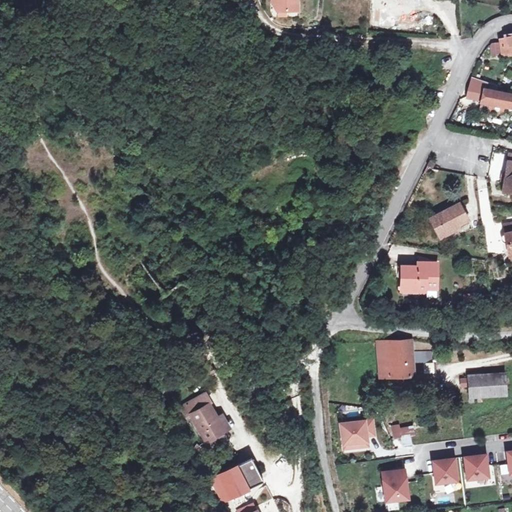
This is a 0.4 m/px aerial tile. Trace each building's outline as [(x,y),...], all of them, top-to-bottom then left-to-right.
[(276,0),(276,11),(297,10),(297,0),(276,0)] [(511,46),(511,34),(505,36),(506,40),(500,41),(502,57),(511,55),(511,53),(511,46)] [(492,44),(493,55),(500,55),(498,43),(492,44)] [(511,94),(471,86),(468,95),(482,98),(482,102),(507,107),(511,107),(511,94)] [(280,146),(284,173),(311,171),(307,143),(280,146)] [(427,165),(433,168),(436,162),(430,159),(427,165)] [(459,202),(429,217),(440,238),(470,222),(459,202)] [(437,263),(426,262),(425,267),(417,266),(402,266),(402,288),(426,289),(426,286),(436,287),(437,263)] [(377,342),(379,365),(389,364),(390,377),(413,375),(413,362),(424,362),(423,358),(431,358),(431,351),(412,352),(411,340),(377,342)] [(434,372),(433,362),(422,363),(424,374),(434,372)] [(389,364),(379,365),(380,377),(390,377),(389,364)] [(467,374),(469,397),(506,395),(505,372),(467,374)] [(406,388),(407,396),(416,395),(415,387),(406,388)] [(210,401),(192,409),(205,437),(222,428),(210,401)] [(375,420),(339,421),(340,452),(370,451),(369,437),(375,437),(375,420)] [(392,425),(393,429),(394,439),(401,438),(399,424),(392,425)] [(405,437),(409,437),(415,436),(414,427),(404,428),(405,437)] [(485,454),(464,457),(467,480),(488,477),(485,454)] [(453,459),(432,462),(435,484),(456,481),(453,459)] [(244,489),(265,479),(259,466),(238,476),(244,489)] [(404,468),(381,471),(385,499),(408,497),(404,468)] [(234,494),(244,489),(238,476),(227,481),(234,494)] [(259,511),(254,502),(238,510),(238,511),(259,511)]
